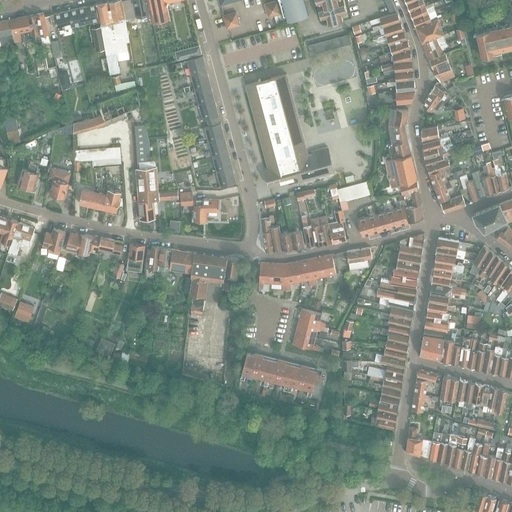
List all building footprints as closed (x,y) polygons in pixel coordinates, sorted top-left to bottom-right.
[(112,20),(125,17),(121,0),(112,0),(108,1),(112,20)] [(121,0),(125,17),(125,18),(137,16),(137,19),(141,19),(140,15),(148,14),(145,0),(121,0)] [(147,0),(151,22),(169,18),(166,4),(168,4),(168,2),(174,0),(147,0)] [(276,23),(283,21),(277,0),(264,4),(268,16),(273,15),(276,22),(271,24),(272,28),(277,26),(276,23)] [(278,0),(284,20),(308,13),(304,0),(278,0)] [(315,0),(316,2),(317,1),(318,4),(317,5),(320,19),(326,18),(328,25),(343,21),(341,14),(347,12),(343,0),(315,0)] [(410,11),(429,3),(428,1),(424,3),(423,0),(415,0),(406,3),(410,11)] [(125,18),(125,17),(112,20),(108,1),(96,4),(98,16),(100,21),(109,74),(119,72),(117,60),(129,58),(126,42),(130,41),(125,18)] [(430,12),(435,10),(432,2),(429,3),(410,11),(412,19),(430,12)] [(98,16),(96,4),(70,10),(74,26),(89,22),(94,21),(93,17),(98,16)] [(57,30),(74,26),(70,10),(50,15),(53,27),(56,26),(57,30)] [(416,26),(438,17),(435,10),(430,12),(412,19),(416,26)] [(449,13),(452,22),(460,20),(457,10),(449,13)] [(36,14),(43,44),(50,42),(46,24),(43,12),(36,14)] [(223,15),(227,28),(239,24),(236,12),(223,15)] [(383,26),(400,21),(396,12),(362,23),(363,26),(381,21),(382,24),(378,25),(372,27),(373,30),(379,28),(383,26)] [(36,14),(11,19),(13,33),(29,30),(31,36),(33,36),(35,49),(31,50),(35,69),(47,66),(36,14)] [(443,34),(444,34),(438,17),(416,26),(423,42),(441,35),(443,34)] [(15,42),(14,37),(13,33),(11,19),(3,20),(8,43),(15,42)] [(377,38),(403,30),(400,21),(383,26),(379,28),(381,34),(372,37),(374,40),(377,38)] [(495,51),(490,28),(482,30),(481,23),(474,26),(481,57),(489,55),(489,52),(495,51)] [(508,48),(511,46),(511,23),(503,25),(508,48)] [(495,51),(508,48),(503,25),(490,28),(495,51)] [(257,26),(238,30),(240,40),(259,35),(257,26)] [(97,44),(98,50),(104,48),(99,27),(91,29),(95,44),(97,44)] [(462,27),(457,29),(459,38),(460,38),(465,37),(462,27)] [(389,44),(407,39),(403,30),(377,38),(378,42),(387,39),(389,44)] [(234,32),(222,35),(224,43),(236,41),(234,32)] [(308,44),(311,54),(352,43),(349,34),(308,44)] [(441,35),(423,42),(426,50),(446,42),(443,34),(441,35)] [(50,41),(56,64),(58,64),(57,57),(62,56),(58,39),(50,41)] [(393,54),(410,48),(407,39),(389,44),(392,51),(385,53),(386,56),(393,54)] [(429,58),(443,53),(441,48),(448,46),(446,42),(426,50),(429,58)] [(175,52),(177,59),(201,53),(199,45),(175,52)] [(394,62),(412,60),(410,48),(393,54),(394,62)] [(434,70),(450,64),(445,52),(443,53),(429,58),(434,70)] [(191,75),(207,71),(203,56),(187,60),(191,75)] [(395,71),(413,69),(412,60),(394,62),(381,65),(383,70),(394,66),(395,71)] [(450,64),(434,70),(436,76),(440,81),(440,82),(447,79),(455,76),(450,64)] [(396,81),(414,79),(413,69),(395,71),(395,78),(388,79),(389,81),(387,81),(387,82),(396,81)] [(286,70),(246,82),(270,166),(265,169),(270,185),(298,179),(298,182),(329,175),(329,172),(335,171),(329,145),(308,151),(286,70)] [(195,90),(211,86),(207,71),(191,75),(195,90)] [(396,90),(415,88),(414,79),(396,81),(387,82),(388,86),(394,85),(394,84),(396,84),(396,90)] [(447,89),(452,95),(458,91),(454,84),(447,89)] [(423,106),(431,111),(437,109),(444,100),(441,97),(445,92),(435,85),(429,93),(423,106)] [(199,104),(214,100),(211,86),(195,90),(199,104)] [(73,123),(74,134),(97,127),(126,116),(125,112),(140,106),(137,88),(98,102),(98,103),(93,105),(97,116),(91,119),(73,123)] [(415,88),(396,90),(389,91),(390,97),(396,96),(397,103),(411,102),(415,88)] [(460,95),(459,95),(457,93),(453,96),(457,103),(463,100),(460,95)] [(509,118),(511,117),(511,93),(503,96),(509,118)] [(214,100),(199,104),(203,119),(208,118),(209,123),(219,120),(218,116),(218,115),(214,100)] [(387,126),(404,123),(406,123),(407,115),(408,109),(396,109),(391,109),(387,126)] [(209,142),(224,138),(220,122),(205,127),(209,142)] [(404,123),(387,126),(392,143),(388,144),(391,156),(410,152),(404,123)] [(440,138),(448,136),(447,133),(444,133),(443,124),(437,125),(421,128),(422,139),(439,136),(440,138)] [(138,202),(156,200),(159,200),(156,167),(151,167),(151,161),(149,161),(149,153),(149,143),(145,125),(134,126),(136,144),(137,144),(136,169),(138,201),(138,202)] [(423,151),(451,143),(449,136),(448,136),(440,138),(429,141),(422,143),(423,151)] [(43,145),(50,147),(52,140),(45,138),(43,145)] [(213,156),(228,152),(224,138),(209,142),(213,156)] [(481,145),(483,151),(483,150),(490,147),(489,142),(481,145)] [(425,158),(454,149),(454,148),(460,147),(459,143),(453,145),(453,143),(451,143),(423,151),(424,158),(425,158)] [(475,154),(483,151),(481,145),(477,146),(472,148),(475,154)] [(93,165),(121,163),(120,146),(74,150),(74,161),(75,171),(81,170),(80,161),(92,160),(93,165)] [(445,160),(448,159),(446,155),(450,154),(455,152),(454,149),(425,158),(427,166),(445,160)] [(217,171),(232,167),(228,152),(213,156),(217,171)] [(389,175),(414,170),(411,154),(385,160),(389,175)] [(495,170),(500,190),(509,187),(505,172),(501,173),(499,163),(497,158),(493,160),(495,167),(494,167),(495,170)] [(430,173),(443,168),(450,165),(448,159),(445,160),(427,166),(430,173)] [(53,161),(51,169),(59,171),(61,162),(53,161)] [(495,170),(494,167),(492,167),(490,161),(486,162),(493,192),(500,190),(495,170)] [(39,173),(36,172),(38,165),(30,162),(28,170),(23,169),(19,186),(34,190),(35,185),(37,185),(39,178),(37,178),(39,173)] [(487,194),(493,192),(486,162),(482,164),(482,165),(484,170),(479,171),(480,173),(481,177),(487,194)] [(232,167),(217,171),(221,186),(236,182),(232,167)] [(435,186),(445,182),(444,181),(447,180),(443,168),(430,173),(435,186)] [(452,172),(454,178),(458,177),(458,175),(463,173),(462,169),(452,172)] [(404,193),(418,189),(414,170),(389,175),(391,186),(399,184),(401,189),(402,194),(404,193)] [(480,173),(479,171),(479,170),(471,172),(473,175),(474,179),(479,197),(487,194),(481,177),(480,173)] [(50,195),(64,198),(68,182),(62,180),(64,173),(57,171),(50,195)] [(344,176),(346,183),(355,180),(353,174),(344,176)] [(479,197),(474,179),(468,181),(466,174),(460,176),(461,180),(463,180),(465,187),(467,187),(469,192),(471,200),(479,197)] [(360,183),(363,194),(369,193),(366,182),(360,183)] [(445,182),(435,186),(440,200),(450,196),(445,182)] [(357,196),(363,194),(360,183),(354,185),(357,196)] [(352,197),(357,196),(354,185),(349,186),(352,197)] [(346,199),(352,197),(349,186),(343,188),(346,199)] [(462,194),(469,192),(467,187),(465,187),(466,188),(460,190),(461,194),(441,202),(445,212),(465,204),(462,194)] [(348,208),(346,199),(343,188),(340,188),(337,189),(341,208),(342,209),(343,209),(348,208)] [(91,205),(94,192),(82,189),(79,202),(91,205)] [(412,206),(421,204),(418,189),(404,193),(404,200),(409,199),(408,198),(412,197),(413,201),(411,201),(412,206)] [(202,200),(193,200),(192,191),(180,192),(181,205),(194,205),(194,220),(207,221),(207,211),(219,212),(219,198),(202,198),(202,200)] [(104,208),(107,194),(94,192),(91,205),(104,208)] [(107,194),(104,208),(116,211),(120,197),(107,194)] [(511,198),(500,203),(472,213),(476,222),(485,232),(507,220),(508,222),(511,221),(511,198)] [(265,207),(266,207),(275,205),(274,199),(264,200),(265,207)] [(156,200),(138,202),(140,220),(155,218),(155,212),(158,212),(156,200)] [(405,208),(409,222),(423,217),(421,204),(412,206),(405,208)] [(409,222),(405,208),(405,207),(395,210),(399,225),(409,222)] [(345,220),(343,209),(342,209),(341,208),(334,210),(336,221),(328,223),(332,242),(346,239),(343,221),(345,220)] [(390,227),(399,225),(395,210),(386,213),(390,227)] [(377,215),(381,230),(390,227),(386,213),(377,215)] [(0,240),(1,241),(8,218),(0,215),(0,240)] [(324,243),(320,223),(316,224),(314,218),(315,218),(314,215),(310,216),(312,225),(315,244),(324,243)] [(373,232),(381,230),(377,215),(369,217),(373,232)] [(315,244),(312,225),(307,226),(305,216),(301,216),(307,245),(315,244)] [(270,226),(270,223),(269,217),(261,218),(266,251),(274,250),(270,226)] [(358,220),(362,235),(373,232),(369,217),(358,220)] [(11,244),(18,221),(9,218),(8,218),(1,241),(11,244)] [(35,227),(18,221),(11,244),(8,252),(18,255),(22,243),(17,242),(18,238),(30,242),(35,227)] [(332,242),(328,223),(328,222),(320,223),(324,243),(332,242)] [(505,244),(511,234),(511,228),(505,224),(497,229),(492,235),(495,237),(505,244)] [(283,249),(280,233),(279,225),(270,226),(274,250),(283,249)] [(48,251),(59,254),(66,231),(53,227),(52,232),(46,231),(42,246),(49,247),(48,251)] [(89,254),(90,250),(93,236),(81,233),(81,232),(70,229),(65,250),(77,253),(77,251),(89,254)] [(291,231),(294,247),(305,246),(301,229),(291,231)] [(283,249),(294,247),(291,231),(280,233),(283,249)] [(404,244),(422,247),(425,234),(421,234),(413,236),(413,240),(411,240),(411,239),(405,238),(405,239),(404,244)] [(93,236),(90,250),(97,252),(98,249),(120,254),(122,245),(114,243),(115,240),(93,235),(93,236)] [(437,245),(464,250),(465,247),(466,242),(459,240),(438,237),(437,245)] [(421,255),(422,247),(404,244),(405,239),(400,240),(399,244),(401,244),(399,252),(404,252),(421,255)] [(124,270),(121,278),(127,280),(131,271),(133,260),(133,258),(137,258),(136,267),(141,268),(143,259),(144,244),(130,243),(126,270),(124,270)] [(465,251),(464,250),(437,245),(436,253),(464,257),(464,255),(465,251)] [(481,265),(490,250),(484,245),(468,271),(469,272),(476,275),(477,270),(481,265)] [(159,264),(161,247),(152,246),(152,250),(147,249),(144,268),(149,268),(158,269),(165,270),(165,268),(165,265),(159,264)] [(175,269),(177,249),(172,248),(161,247),(159,264),(165,265),(165,268),(175,269)] [(347,251),(348,255),(349,269),(369,266),(368,258),(375,256),(374,251),(371,252),(370,247),(347,251)] [(192,272),(194,252),(177,249),(175,269),(192,272)] [(482,277),(485,271),(496,254),(490,250),(481,265),(484,267),(479,275),(482,277)] [(213,280),(216,255),(194,252),(192,272),(191,277),(190,285),(191,285),(190,294),(205,296),(208,279),(213,280)] [(420,263),(421,255),(404,252),(399,252),(398,260),(420,263)] [(336,274),(333,258),(332,254),(332,253),(320,256),(324,276),(336,274)] [(462,265),(464,257),(436,253),(434,261),(454,263),(462,265)] [(496,254),(485,271),(488,273),(485,278),(488,280),(502,259),(496,254)] [(216,255),(213,280),(224,281),(223,288),(228,289),(230,273),(237,274),(239,259),(216,255)] [(316,278),(324,276),(320,256),(308,258),(313,284),(317,284),(316,278)] [(310,285),(313,284),(308,258),(296,261),(300,281),(308,279),(310,285)] [(419,272),(420,263),(398,260),(396,268),(419,272)] [(497,281),(508,264),(503,260),(490,279),(496,282),(497,281)] [(290,283),(300,281),(296,261),(285,263),(287,290),(291,289),(290,283)] [(464,265),(462,265),(454,263),(434,261),(433,268),(462,272),(464,265)] [(33,262),(31,269),(37,271),(39,263),(33,262)] [(272,283),(272,263),(260,263),(258,288),(263,288),(263,283),(272,283)] [(287,290),(285,263),(272,263),(272,283),(282,284),(282,290),(287,290)] [(501,288),(502,287),(511,273),(511,267),(508,264),(497,281),(500,284),(496,289),(499,291),(501,288)] [(122,269),(123,269),(114,267),(112,276),(121,278),(124,270),(122,269)] [(419,272),(396,268),(395,267),(394,275),(392,275),(392,276),(417,279),(419,272)] [(462,273),(462,272),(433,268),(432,275),(450,278),(450,275),(461,277),(462,272),(462,273)] [(471,283),(476,275),(469,272),(468,274),(469,274),(467,281),(471,283)] [(508,292),(511,286),(511,273),(502,287),(505,289),(503,290),(503,289),(497,298),(500,301),(504,296),(508,292)] [(449,282),(450,278),(432,275),(431,283),(455,286),(456,283),(449,282)] [(416,287),(417,279),(392,276),(392,279),(381,277),(381,281),(388,283),(416,287)] [(415,295),(416,287),(388,283),(381,281),(380,285),(398,289),(398,291),(415,295)] [(480,282),(476,286),(485,295),(489,291),(480,282)] [(466,288),(455,286),(431,283),(429,293),(453,297),(459,297),(459,293),(465,294),(466,288)] [(415,295),(398,291),(379,287),(377,294),(381,295),(379,302),(413,311),(415,295)] [(1,291),(0,292),(0,304),(13,310),(17,298),(1,291)] [(43,299),(50,302),(53,296),(50,295),(51,293),(46,291),(43,299)] [(451,305),(453,297),(429,293),(428,301),(451,305)] [(493,300),(489,297),(487,295),(483,310),(488,312),(491,302),(493,300)] [(190,308),(203,310),(205,298),(192,296),(190,308)] [(504,296),(500,301),(497,305),(502,309),(509,301),(504,296)] [(413,311),(379,302),(358,297),(357,301),(362,302),(362,303),(390,310),(389,314),(411,319),(413,311)] [(20,300),(14,316),(28,321),(34,305),(20,300)] [(456,306),(451,305),(428,301),(427,309),(446,312),(447,308),(455,309),(456,306)] [(511,307),(508,310),(503,313),(504,318),(511,312),(511,307)] [(298,320),(324,327),(325,323),(319,322),(321,313),(301,308),(298,320)] [(449,313),(446,312),(427,309),(426,317),(447,321),(449,313)] [(467,321),(479,323),(481,316),(482,317),(483,311),(480,310),(479,316),(468,314),(467,321)] [(411,319),(389,314),(381,311),(379,316),(388,318),(388,321),(410,327),(411,319)] [(455,322),(447,321),(426,317),(424,326),(445,330),(447,331),(447,330),(449,330),(450,327),(454,328),(455,322)] [(348,337),(350,337),(353,321),(346,319),(343,336),(348,337)] [(323,331),(324,327),(298,320),(296,332),(315,337),(317,330),(323,331)] [(410,327),(388,321),(385,321),(384,323),(389,324),(388,330),(409,335),(410,327)] [(42,334),(47,336),(51,328),(43,324),(41,330),(43,332),(42,334)] [(443,338),(445,330),(424,326),(423,335),(443,338)] [(458,328),(454,328),(450,327),(449,330),(451,330),(450,339),(443,338),(441,360),(451,362),(454,340),(455,336),(458,328)] [(409,335),(388,330),(382,328),(381,332),(389,334),(388,338),(408,343),(409,335)] [(459,364),(462,345),(459,345),(461,337),(461,333),(462,329),(458,328),(455,336),(454,340),(451,362),(459,364)] [(313,345),(315,337),(296,332),(293,344),(318,350),(319,346),(313,345)] [(441,360),(443,338),(423,335),(419,355),(441,360)] [(467,366),(472,338),(463,336),(462,345),(459,364),(467,366)] [(511,341),(511,337),(504,336),(504,338),(505,338),(503,347),(498,373),(506,375),(509,358),(506,357),(508,342),(511,341)] [(407,351),(408,343),(388,338),(387,342),(378,340),(377,344),(379,345),(381,345),(385,346),(407,351)] [(475,368),(478,351),(474,351),(475,344),(476,339),(472,338),(467,366),(475,368)] [(482,370),(488,343),(488,342),(479,341),(478,349),(478,351),(475,368),(482,370)] [(490,372),(494,349),(490,349),(491,344),(488,343),(482,370),(490,372)] [(405,359),(407,351),(385,346),(384,354),(405,359)] [(498,373),(503,347),(495,346),(495,350),(494,349),(490,372),(498,373)] [(342,350),(343,359),(353,358),(353,350),(342,350)] [(145,368),(148,358),(122,351),(122,353),(114,351),(112,360),(120,362),(128,364),(145,368)] [(253,376),(258,356),(246,353),(240,379),(244,380),(246,374),(253,376)] [(405,359),(384,354),(382,354),(381,362),(387,363),(404,367),(405,359)] [(264,384),(270,359),(258,356),(253,376),(261,378),(260,383),(264,384)] [(276,382),(281,362),(270,359),(264,384),(267,385),(269,380),(276,382)] [(343,370),(344,370),(352,370),(352,366),(356,366),(356,360),(351,360),(343,360),(343,370)] [(287,390),(293,364),(281,362),(276,382),(284,384),(283,389),(287,390)] [(403,374),(404,367),(387,363),(386,369),(386,370),(403,374)] [(299,387),(304,367),(293,364),(287,390),(290,391),(292,386),(299,387)] [(386,370),(386,369),(369,365),(368,373),(371,374),(402,382),(403,374),(386,370)] [(304,367),(299,387),(308,390),(307,395),(319,398),(323,381),(326,370),(318,367),(317,370),(304,367)] [(417,377),(427,379),(434,380),(440,382),(441,374),(437,373),(418,369),(417,377)] [(352,371),(344,370),(343,378),(351,379),(352,371)] [(401,389),(402,382),(371,374),(370,378),(369,378),(368,382),(372,383),(373,383),(374,379),(383,381),(382,385),(401,389)] [(448,399),(452,377),(444,375),(440,397),(448,399)] [(425,395),(427,379),(417,377),(414,393),(425,395)] [(455,400),(456,398),(460,379),(452,377),(448,399),(455,400)] [(463,406),(468,381),(460,379),(456,398),(459,399),(458,404),(457,404),(457,407),(459,407),(460,405),(463,406)] [(471,402),(475,382),(468,381),(463,406),(462,410),(465,410),(464,411),(467,412),(468,407),(470,408),(471,408),(472,402),(471,402)] [(480,400),(484,384),(475,382),(471,402),(472,402),(471,408),(473,408),(472,412),(478,414),(480,404),(481,400),(480,400)] [(382,385),(373,383),(372,383),(372,385),(376,386),(375,389),(382,390),(381,394),(384,394),(399,398),(401,389),(382,385)] [(487,411),(492,386),(484,384),(480,400),(481,400),(480,404),(483,405),(482,410),(487,411)] [(494,413),(495,410),(500,388),(492,386),(487,411),(494,413)] [(511,391),(500,388),(495,410),(503,411),(509,413),(511,397),(511,391)] [(423,411),(425,395),(414,393),(412,409),(423,411)] [(384,394),(382,402),(398,405),(399,398),(384,394)] [(379,406),(378,410),(397,413),(398,405),(382,402),(370,399),(369,404),(374,406),(379,406)] [(347,414),(350,415),(351,404),(344,403),(343,418),(347,419),(347,414)] [(396,421),(397,413),(378,410),(376,417),(396,421)] [(370,424),(377,425),(395,429),(396,421),(372,416),(370,424)] [(484,427),(485,420),(477,418),(477,419),(476,425),(484,427)] [(454,426),(460,427),(460,422),(450,419),(449,427),(453,428),(454,426)] [(491,429),(493,422),(485,420),(484,427),(491,429)] [(445,462),(450,434),(447,433),(447,430),(445,430),(446,425),(444,424),(442,433),(437,460),(445,462)] [(437,460),(442,433),(438,432),(439,426),(435,425),(432,440),(429,457),(437,460)] [(429,457),(432,440),(423,439),(416,438),(417,427),(409,426),(406,450),(420,455),(421,454),(429,457)] [(453,464),(457,444),(452,444),(454,434),(450,434),(445,462),(453,464)] [(468,436),(459,434),(457,444),(453,464),(460,467),(465,449),(468,436)] [(468,469),(475,442),(476,438),(469,437),(467,445),(468,445),(467,449),(465,449),(460,467),(468,469)] [(476,471),(480,453),(483,444),(475,442),(468,469),(476,471)] [(507,481),(511,462),(508,461),(511,449),(511,444),(511,443),(507,442),(505,451),(499,479),(507,481)] [(483,474),(487,454),(490,444),(486,443),(483,454),(480,453),(476,471),(483,474)] [(499,479),(505,451),(503,450),(503,448),(497,447),(496,455),(492,476),(499,479)] [(492,476),(496,455),(487,454),(483,474),(492,476)] [(481,511),(487,494),(479,491),(472,511),(481,511)] [(487,494),(481,511),(491,511),(496,497),(487,494)] [(505,511),(509,501),(499,498),(494,511),(505,511)]
